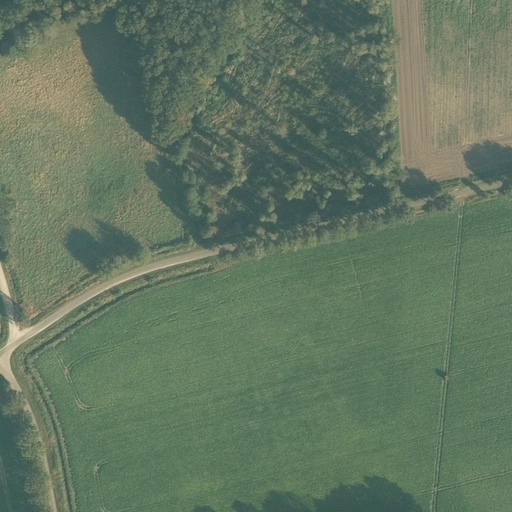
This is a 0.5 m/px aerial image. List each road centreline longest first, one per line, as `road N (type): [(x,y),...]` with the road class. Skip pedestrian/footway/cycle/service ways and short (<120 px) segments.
road 1 (unclassified): [(0,353),(70,305),(148,268),(511,181)]
road 2 (unclassified): [(52,511),(33,421),(0,363)]
